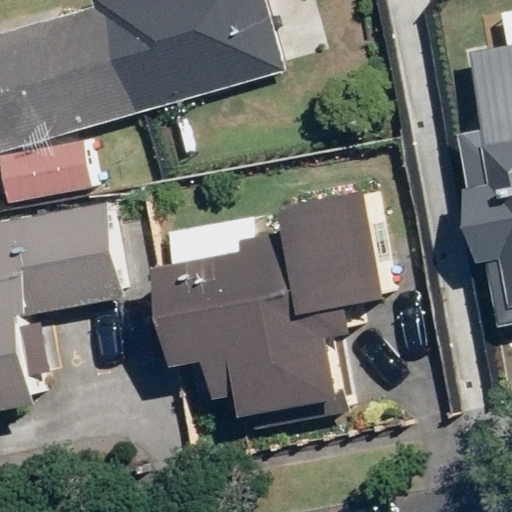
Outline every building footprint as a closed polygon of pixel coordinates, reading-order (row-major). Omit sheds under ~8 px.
[(114,0),(115,2),(0,33),(0,151),(304,69),(284,0),(114,0)] [(511,46),(475,53),(495,173),(490,174),(503,250),(509,249),(511,268),(511,46)] [(107,137),(2,156),(10,201),(115,183),(107,137)] [(179,271),(196,359),(216,355),(231,429),(367,402),(352,327),(381,321),(378,305),(414,298),(393,188),(312,204),(320,244),(179,271)] [(0,223),(0,418),(64,407),(46,307),(137,291),(121,202),(0,223)]
